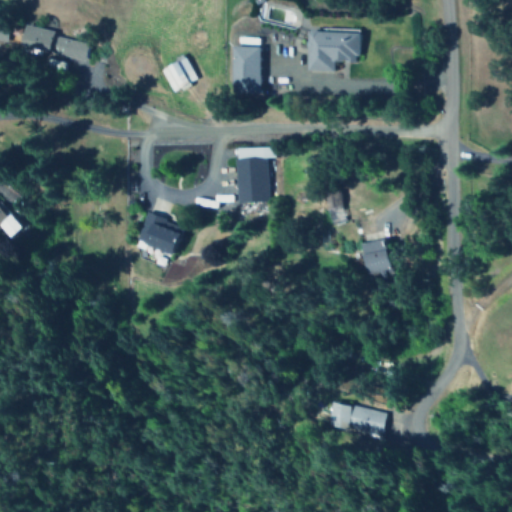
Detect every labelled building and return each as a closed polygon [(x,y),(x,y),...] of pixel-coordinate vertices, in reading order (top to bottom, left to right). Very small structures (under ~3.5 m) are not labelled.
[(303,71),(331,71),(331,62),(355,62),(355,31),(304,31),(303,71)] [(256,46),(256,37),(236,37),(236,45),(256,46)] [(257,46),(228,46),(227,94),(257,95),(257,46)] [(192,81),(184,57),(158,66),(167,90),(192,81)] [(234,203),(266,202),(265,158),(272,158),(272,146),(232,148),(234,203)] [(320,193),(327,221),(343,217),(336,189),(320,193)] [(165,252),(175,224),(143,213),(133,241),(165,252)] [(361,274),(389,269),(383,238),(356,243),(361,274)] [(326,424),(379,435),(383,412),(330,401),(326,424)]
